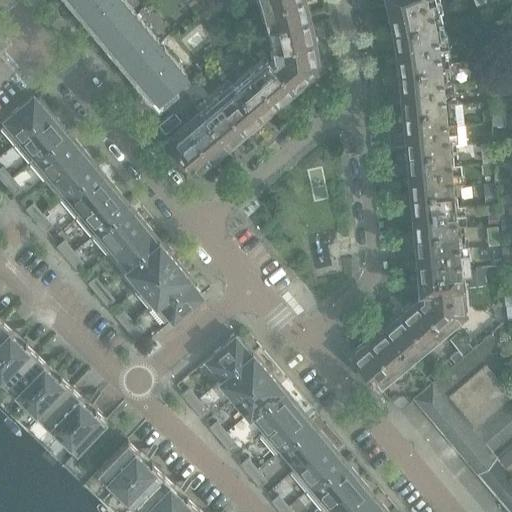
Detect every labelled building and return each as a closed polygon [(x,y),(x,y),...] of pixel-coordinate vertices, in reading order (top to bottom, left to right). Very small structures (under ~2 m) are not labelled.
[(123,0),(76,0),(82,7),(89,15),(107,37),(134,13),(123,0)] [(259,0),(266,27),(308,16),(307,13),(307,12),(308,11),(305,1),(304,2),(303,0),(259,0)] [(386,0),(386,1),(389,12),(389,14),(388,16),(390,24),(392,25),(392,28),(435,21),(434,11),(435,10),(432,0),(386,0)] [(134,13),(107,37),(129,62),(136,70),(158,97),(186,74),(134,13)] [(308,16),(266,27),(273,55),(275,58),(270,63),(293,90),(298,86),(298,87),(306,81),(305,80),(310,76),(313,73),(318,69),(317,61),(316,58),(316,56),(317,56),(315,45),(314,46),(312,34),(313,34),(311,23),(310,24),(310,23),(308,16)] [(501,18),(483,24),(489,39),(501,22),(501,18)] [(261,21),(247,24),(249,31),(263,28),(261,21)] [(393,30),(391,31),(393,39),(394,41),(395,43),(396,53),(397,55),(395,57),(396,65),(398,66),(398,69),(443,64),(440,50),(447,49),(444,31),(437,32),(435,21),(392,28),(393,30)] [(501,22),(489,39),(502,39),(501,22)] [(483,24),(472,26),(473,36),(485,34),(483,24)] [(485,34),(473,36),(475,44),(487,42),(485,34)] [(262,48),(256,53),(261,59),(264,57),(267,54),(262,48)] [(225,52),(215,60),(223,70),(233,62),(225,52)] [(261,59),(233,85),(261,117),(264,115),(265,114),(266,114),(273,108),(273,107),(276,104),(281,100),(282,101),(290,95),(289,94),(290,93),(292,91),(293,90),(270,63),(264,57),(261,59)] [(398,70),(397,72),(398,80),(399,82),(400,84),(401,94),(401,96),(399,98),(400,106),(402,107),(402,110),(447,105),(446,93),(453,92),(451,73),(445,73),(443,64),(398,69),(398,70)] [(486,71),(473,72),(473,81),(486,80),(486,71)] [(511,81),(497,82),(497,90),(511,89),(511,81)] [(188,82),(182,87),(189,95),(195,90),(188,82)] [(208,106),(201,112),(228,145),(232,142),(233,141),(234,142),(241,135),(241,134),(244,131),(249,127),(250,128),(257,122),(257,121),(261,117),(233,85),(208,106)] [(181,88),(164,103),(172,113),(190,98),(181,88)] [(500,91),(490,92),(491,104),(500,104),(500,91)] [(6,123),(0,127),(13,144),(52,112),(44,102),(42,104),(41,103),(40,103),(33,95),(3,119),(4,120),(6,123)] [(202,100),(196,105),(201,112),(208,106),(202,100)] [(402,111),(401,113),(402,121),(403,123),(405,137),(403,139),(404,147),(406,148),(406,150),(450,146),(466,144),(462,104),(447,105),(402,110),(402,111)] [(52,112),(13,144),(29,162),(64,132),(58,125),(59,124),(57,123),(60,121),(52,112)] [(201,112),(169,141),(196,172),(201,168),(202,169),(209,163),(208,162),(209,161),(212,159),(217,154),(218,155),(225,149),(225,148),(228,145),(201,112)] [(172,113),(157,126),(164,134),(179,121),(172,113)] [(504,114),(491,114),(492,125),(504,125),(504,114)] [(490,130),(481,130),(483,142),(491,141),(490,130)] [(64,132),(29,162),(44,180),(82,148),(75,139),(73,141),(72,139),(71,140),(64,132)] [(492,142),(480,143),(481,164),(494,163),(492,142)] [(503,143),(493,144),(494,156),(504,156),(503,143)] [(406,153),(405,154),(405,162),(407,164),(409,178),(407,180),(408,188),(410,189),(410,191),(453,187),(452,175),(458,174),(457,155),(451,155),(450,146),(406,150),(406,153)] [(82,148),(44,180),(60,199),(95,169),(89,161),(88,159),(90,158),(82,148)] [(481,164),(480,164),(482,184),(495,183),(494,163),(481,164)] [(2,167),(0,167),(0,177),(4,183),(11,177),(2,167)] [(95,169),(60,199),(68,209),(75,217),(85,209),(113,185),(106,176),(104,177),(102,176),(102,177),(95,169)] [(509,172),(496,173),(496,183),(509,182),(509,172)] [(11,177),(4,183),(14,194),(20,188),(11,177)] [(495,183),(482,185),(484,204),(497,203),(495,183)] [(85,209),(75,217),(91,236),(123,209),(126,206),(120,198),(121,197),(119,196),(121,194),(113,185),(85,209)] [(410,194),(409,195),(409,203),(411,205),(412,219),(411,221),(412,229),(413,230),(414,232),(456,229),(455,216),(462,215),(460,197),(454,198),(453,187),(410,191),(410,194)] [(509,195),(497,196),(498,206),(510,205),(509,195)] [(32,203),(26,209),(35,219),(42,214),(37,209),(32,203)] [(123,209),(91,236),(106,254),(145,222),(137,213),(135,215),(134,213),(133,214),(129,209),(126,206),(123,209)] [(42,214),(35,219),(44,230),(51,225),(42,214)] [(497,214),(487,214),(487,224),(498,223),(497,214)] [(510,218),(499,219),(500,225),(500,231),(511,231),(510,218)] [(145,222),(106,254),(121,272),(119,273),(120,274),(157,243),(151,235),(152,234),(151,233),(153,232),(145,222)] [(414,235),(412,236),(413,244),(415,246),(416,260),(415,262),(416,270),(417,271),(418,273),(459,270),(458,257),(465,256),(463,238),(457,238),(456,229),(414,232),(414,235)] [(499,237),(486,238),(487,245),(499,245),(499,237)] [(64,240),(57,246),(66,256),(73,251),(64,240)] [(157,243),(120,274),(134,291),(173,258),(165,248),(163,250),(157,243)] [(511,247),(501,247),(502,255),(511,255),(511,247)] [(73,251),(66,256),(75,267),(82,262),(73,251)] [(500,254),(491,255),(493,267),(502,266),(500,254)] [(173,258),(134,291),(148,307),(185,276),(179,269),(181,267),(173,258)] [(482,268),(466,269),(468,286),(484,285),(482,268)] [(418,276),(416,278),(417,286),(419,287),(419,290),(420,290),(422,294),(421,298),(443,330),(463,313),(459,270),(418,273),(418,276)] [(185,276),(148,307),(149,308),(151,307),(163,322),(169,317),(171,319),(172,320),(202,295),(202,294),(192,283),(192,284),(185,276)] [(95,277),(88,282),(97,293),(104,288),(95,277)] [(104,288),(97,293),(107,304),(113,299),(104,288)] [(387,323),(384,327),(410,358),(443,330),(421,298),(416,300),(411,303),(403,309),(404,310),(400,313),(395,317),(394,316),(387,322),(388,323),(387,323)] [(122,310),(116,315),(125,326),(132,321),(122,310)] [(1,319),(0,320),(0,355),(16,339),(17,337),(11,332),(13,330),(1,319)] [(132,321),(125,326),(134,337),(135,336),(141,332),(132,321)] [(502,322),(492,331),(504,346),(502,322)] [(355,350),(350,354),(377,386),(410,358),(384,327),(379,330),(379,331),(378,330),(371,336),(371,337),(367,341),(363,344),(362,343),(355,349),(355,350)] [(511,395),(507,384),(504,346),(492,331),(464,355),(433,381),(441,390),(449,399),(456,408),(463,417),(444,434),(451,443),(471,426),(478,435),(482,440),(511,415),(511,395)] [(235,334),(205,359),(206,360),(220,377),(219,379),(220,380),(251,354),(244,346),(245,346),(236,335),(235,334)] [(16,339),(0,355),(0,379),(5,385),(36,352),(25,341),(23,343),(17,337),(16,339)] [(36,352),(5,385),(17,396),(19,394),(25,399),(51,372),(52,371),(46,365),(48,363),(36,352)] [(251,354),(220,380),(234,397),(266,369),(259,359),(257,361),(251,354)] [(266,369),(234,397),(247,413),(278,387),(273,380),(274,378),(266,369)] [(51,372),(25,399),(30,405),(29,407),(40,418),(71,385),(59,374),(58,376),(52,371),(51,372)] [(421,391),(413,398),(414,398),(421,407),(441,390),(433,381),(421,391)] [(71,385),(40,418),(52,429),(53,427),(59,432),(85,405),(87,404),(81,398),(82,396),(71,385)] [(278,387),(247,413),(248,414),(250,413),(264,429),(258,434),(259,435),(297,403),(289,394),(287,395),(286,394),(285,395),(278,387)] [(183,393),(182,394),(191,404),(197,399),(188,388),(183,393)] [(441,390),(421,407),(429,416),(449,399),(441,390)] [(396,397),(390,402),(393,405),(394,406),(395,407),(396,407),(396,408),(397,408),(398,408),(399,408),(400,408),(401,408),(402,408),(403,408),(403,407),(404,407),(408,403),(403,397),(396,397)] [(197,399),(191,404),(200,415),(207,410),(197,399)] [(449,399),(429,416),(436,425),(456,408),(449,399)] [(297,403),(259,435),(274,454),(310,424),(303,416),(304,415),(303,414),(305,412),(297,403)] [(85,405),(59,432),(65,438),(63,440),(75,451),(76,452),(76,451),(106,420),(107,419),(106,419),(94,407),(92,409),(87,404),(85,405)] [(456,408),(436,425),(444,434),(463,417),(456,408)] [(490,450),(511,431),(511,415),(482,440),(485,443),(486,445),(490,450)] [(216,421),(210,427),(219,437),(225,432),(216,421)] [(310,424),(274,454),(275,455),(281,449),(295,466),(289,471),(290,472),(328,440),(320,431),(318,433),(317,431),(316,432),(310,424)] [(471,426),(451,443),(459,452),(478,435),(471,426)] [(225,432),(219,437),(228,448),(234,443),(225,432)] [(478,435),(459,452),(467,461),(486,445),(485,443),(478,435)] [(96,471),(97,471),(109,483),(110,481),(116,487),(142,459),(143,458),(138,452),(139,451),(128,439),(127,439),(96,471)] [(328,440),(290,472),(305,491),(341,461),(334,453),(335,453),(334,451),(336,449),(328,440)] [(511,443),(496,457),(504,467),(510,474),(511,472),(511,443)] [(486,445),(467,461),(474,470),(494,454),(490,450),(486,445)] [(496,457),(477,473),(485,483),(504,467),(496,457)] [(142,459),(116,487),(122,492),(120,494),(132,505),(162,473),(151,462),(149,463),(143,458),(142,459)] [(247,458),(241,464),(250,474),(256,469),(247,458)] [(341,461),(305,491),(321,509),(359,477),(351,468),(349,469),(348,468),(347,468),(341,461)] [(504,467),(485,483),(493,492),(511,476),(510,474),(504,467)] [(256,469),(250,474),(259,485),(265,480),(256,469)] [(162,473),(132,505),(139,511),(157,511),(177,492),(178,491),(172,485),(174,484),(162,473)] [(511,476),(493,492),(500,501),(511,491),(511,476)] [(359,477),(321,509),(323,511),(354,511),(372,498),(365,490),(366,489),(365,488),(367,486),(359,477)] [(177,492),(157,511),(191,511),(197,506),(186,495),(184,496),(178,491),(177,492)] [(511,491),(500,501),(508,510),(511,506),(511,491)] [(278,495),(272,501),(281,511),(287,506),(278,495)] [(372,498),(354,511),(388,511),(382,504),(380,506),(379,505),(378,505),(372,498)]
